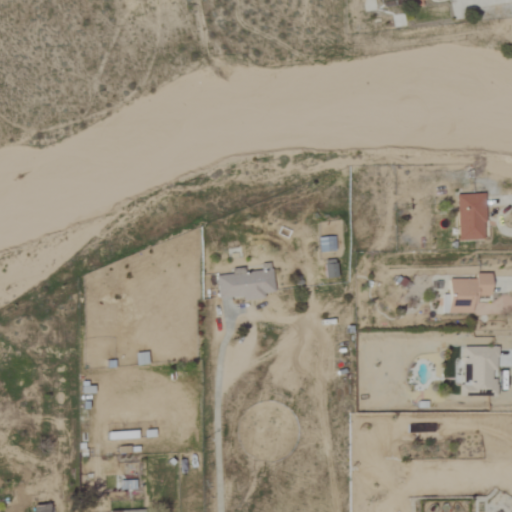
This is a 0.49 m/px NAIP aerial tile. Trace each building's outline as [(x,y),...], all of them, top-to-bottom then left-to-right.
[(484,240),(482,194),(455,195),(456,241),(484,240)] [(316,239),(318,253),(334,251),(332,237),(316,239)] [(333,261),(322,262),(323,278),(334,278),(333,261)] [(272,293),(270,271),(215,276),(217,299),(242,297),(243,301),(263,299),(262,294),(272,293)] [(471,313),(471,296),(489,296),(488,274),(473,274),(473,279),(447,280),(448,314),(471,313)] [(496,397),(496,379),(494,379),(494,347),(460,347),(460,397),(496,397)]
